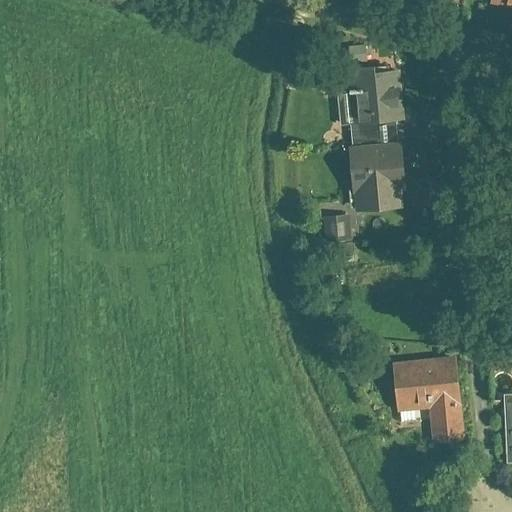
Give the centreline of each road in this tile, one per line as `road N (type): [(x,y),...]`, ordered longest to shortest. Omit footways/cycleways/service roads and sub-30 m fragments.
road 1 (residential): [(511,500),(488,503),(442,36)]
road 2 (residential): [(442,36),(269,0)]
